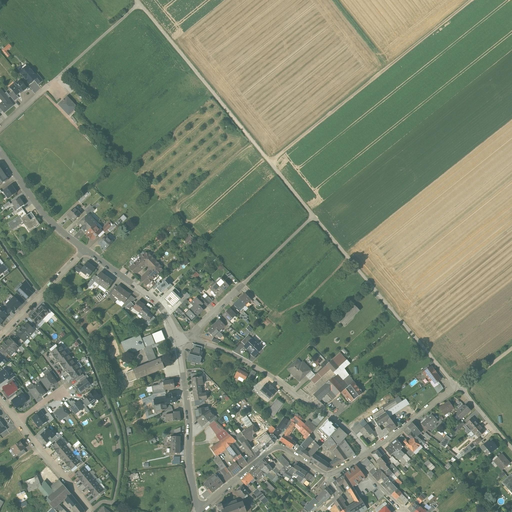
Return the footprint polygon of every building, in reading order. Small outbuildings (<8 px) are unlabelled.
[(2,51),(8,57),(9,56),(6,51),(11,47),(9,44),(2,51)] [(34,80),(37,78),(35,76),(27,67),(25,65),(22,68),(24,70),(20,72),(29,84),(34,80)] [(37,74),(35,76),(37,78),(34,80),(38,85),(43,81),(37,74)] [(20,80),(11,88),(13,91),(16,95),(20,92),(21,93),(27,88),(20,80)] [(0,107),(3,111),(4,112),(13,105),(8,98),(4,94),(0,88),(0,99),(2,102),(0,103),(0,107)] [(16,95),(13,91),(8,94),(10,97),(14,101),(19,98),(16,95)] [(76,107),(66,97),(59,103),(70,114),(72,112),(73,113),(75,111),(73,110),(76,107)] [(3,172),(0,173),(0,185),(8,180),(3,172)] [(12,186),(3,191),(6,194),(5,195),(8,199),(16,193),(12,186)] [(24,205),(20,198),(12,203),(17,210),(24,205)] [(75,208),(67,216),(70,219),(78,211),(75,208)] [(89,212),(86,214),(88,216),(89,216),(95,211),(92,208),(89,212)] [(23,210),(17,214),(19,216),(21,218),(26,215),(23,210)] [(78,211),(70,219),(73,222),(81,215),(78,211)] [(31,213),(27,216),(26,215),(21,218),(19,216),(8,224),(12,230),(22,224),(23,223),(24,222),(31,231),(29,232),(30,232),(40,225),(37,221),(31,213)] [(89,216),(88,216),(78,226),(86,234),(95,225),(97,223),(92,218),(91,219),(89,216)] [(108,224),(101,230),(105,233),(108,231),(111,227),(108,224)] [(111,227),(108,231),(110,233),(116,226),(114,224),(111,227)] [(95,225),(86,234),(88,236),(88,237),(90,239),(91,239),(93,240),(101,232),(95,225)] [(113,243),(106,236),(99,243),(103,246),(102,247),(105,250),(113,243)] [(148,254),(145,254),(141,257),(144,261),(144,265),(150,265),(155,261),(148,254)] [(141,257),(135,263),(141,270),(144,267),(144,265),(144,261),(141,257)] [(161,267),(155,261),(150,265),(150,271),(154,271),(158,275),(161,271),(161,267)] [(95,269),(87,263),(83,268),(81,271),(86,275),(87,274),(90,276),(95,269)] [(135,263),(129,269),(134,273),(137,273),(141,270),(135,263)] [(83,268),(78,265),(74,270),(79,273),(81,271),(83,268)] [(154,271),(150,271),(148,271),(145,274),(152,280),(158,275),(154,271)] [(97,277),(94,281),(100,285),(106,277),(100,273),(97,277)] [(145,274),(142,278),(142,281),(146,286),(152,280),(145,274)] [(113,282),(106,277),(100,285),(106,290),(113,282)] [(228,286),(221,279),(216,285),(223,292),(228,286)] [(161,284),(156,288),(161,294),(166,288),(170,285),(166,280),(161,284)] [(156,288),(161,284),(159,282),(152,288),(154,290),(156,288)] [(216,285),(214,283),(210,286),(212,288),(210,290),(217,297),(223,292),(216,285)] [(23,285),(17,292),(26,300),(32,294),(23,285)] [(124,291),(117,286),(116,287),(114,290),(111,294),(118,299),(124,291)] [(175,289),(165,299),(172,307),(178,301),(174,297),(178,293),(179,291),(178,290),(178,291),(175,289)] [(130,295),(124,291),(118,299),(124,303),(127,299),(130,295)] [(100,294),(95,298),(99,302),(103,299),(100,294)] [(250,300),(245,294),(239,300),(245,306),(250,300)] [(14,297),(7,305),(8,305),(13,310),(15,312),(22,304),(14,297)] [(196,298),(190,304),(193,307),(190,310),(197,317),(203,311),(200,307),(203,305),(196,298)] [(123,304),(124,303),(118,299),(115,303),(121,307),(123,304)] [(239,300),(234,305),(239,311),(245,306),(239,300)] [(144,306),(138,302),(134,308),(140,313),(144,308),(144,306)] [(9,314),(13,310),(8,305),(4,309),(9,314)] [(337,320),(343,327),(359,311),(353,305),(337,320)] [(40,306),(35,312),(42,319),(48,313),(44,309),(40,306)] [(150,312),(144,308),(140,313),(139,313),(143,316),(142,317),(149,322),(152,317),(149,314),(150,312)] [(190,310),(187,313),(187,312),(184,315),(191,322),(197,317),(190,310)] [(235,316),(229,310),(222,316),(227,320),(229,322),(235,316)] [(42,319),(35,312),(29,317),(33,321),(37,325),(42,319)] [(37,325),(33,321),(31,324),(34,326),(38,330),(40,328),(37,325)] [(225,326),(219,321),(213,326),(219,332),(225,326)] [(27,323),(21,329),(29,337),(35,331),(32,329),(27,323)] [(213,326),(207,331),(213,338),(216,335),(220,339),(223,336),(219,332),(213,326)] [(29,337),(21,329),(16,334),(21,339),(24,342),(29,337)] [(151,335),(141,339),(140,336),(121,343),(126,356),(144,349),(151,346),(155,344),(151,335)] [(248,335),(241,342),(245,346),(251,339),(248,335)] [(19,341),(14,337),(11,340),(17,346),(20,342),(19,341)] [(9,338),(5,343),(14,352),(19,347),(17,346),(11,340),(9,338)] [(257,343),(252,338),(251,339),(245,346),(244,347),(249,352),(257,343)] [(24,342),(21,339),(19,341),(20,342),(25,347),(27,345),(24,342)] [(14,352),(5,343),(1,347),(3,349),(8,354),(10,356),(14,352)] [(257,343),(249,352),(254,357),(262,348),(257,343)] [(192,351),(201,353),(202,347),(194,345),(192,351)] [(51,352),(50,353),(54,358),(64,351),(60,346),(58,348),(51,352)] [(151,346),(144,349),(150,364),(157,361),(151,346)] [(8,354),(3,349),(0,351),(0,352),(3,356),(5,358),(8,354)] [(189,355),(187,361),(199,364),(201,358),(202,353),(201,353),(192,351),(191,350),(190,355),(189,355)] [(64,351),(54,358),(57,363),(58,362),(67,355),(64,351)] [(346,361),(339,353),(333,359),(340,367),(346,361)] [(67,355),(58,362),(61,367),(71,360),(68,355),(67,355)] [(5,358),(3,356),(1,358),(3,360),(1,362),(5,365),(10,362),(5,358)] [(318,365),(322,362),(318,357),(314,361),(318,365)] [(150,364),(126,373),(129,382),(165,369),(161,359),(157,361),(150,364)] [(333,359),(326,365),(327,365),(331,369),(333,373),(340,367),(333,359)] [(71,360),(61,367),(65,372),(66,372),(66,371),(75,365),(75,364),(71,360)] [(340,367),(333,373),(336,375),(337,374),(348,387),(353,382),(347,373),(344,369),(349,364),(346,361),(340,367)] [(303,364),(300,367),(295,362),(288,369),(293,375),(294,374),(300,380),(305,376),(310,371),(303,364)] [(75,365),(66,371),(66,372),(69,376),(79,369),(76,364),(75,364),(75,365)] [(327,365),(311,380),(315,384),(331,369),(327,365)] [(431,367),(423,373),(430,382),(433,379),(436,383),(441,380),(431,367)] [(247,372),(240,368),(238,370),(235,375),(234,378),(242,382),(243,380),(245,381),(248,375),(246,374),(247,372)] [(51,374),(48,369),(43,373),(45,377),(52,386),(57,383),(55,380),(51,374)] [(79,369),(69,376),(73,381),(83,374),(79,369)] [(4,370),(0,372),(0,380),(1,383),(7,379),(9,377),(4,370)] [(310,371),(305,376),(310,381),(315,376),(310,371)] [(190,374),(192,383),(202,381),(201,377),(197,378),(196,374),(190,374)] [(348,387),(337,374),(336,375),(332,378),(344,391),(348,387)] [(52,386),(45,377),(41,380),(44,385),(48,390),(52,386)] [(344,391),(332,378),(325,385),(336,397),(341,393),(344,391)] [(41,380),(40,379),(37,381),(39,384),(34,387),(41,397),(46,393),(41,387),(44,385),(41,380)] [(91,385),(86,379),(81,383),(76,386),(81,392),(91,385)] [(170,381),(163,382),(163,385),(152,387),(152,392),(164,390),(165,390),(174,388),(173,380),(170,381)] [(202,381),(192,383),(193,391),(201,390),(200,385),(203,385),(202,381)] [(344,391),(341,393),(346,398),(345,398),(347,401),(348,401),(349,400),(351,402),(361,395),(359,393),(360,392),(360,391),(361,391),(358,388),(353,382),(348,387),(344,391)] [(9,385),(3,389),(7,394),(8,393),(9,395),(11,395),(13,393),(13,392),(17,389),(12,383),(9,385)] [(34,387),(32,383),(27,387),(30,391),(35,398),(36,400),(41,397),(34,387)] [(439,383),(433,388),(438,394),(443,389),(439,383)] [(325,385),(322,387),(327,393),(326,394),(332,401),(336,397),(325,385)] [(322,387),(313,395),(318,401),(326,394),(327,393),(322,387)] [(201,390),(193,391),(194,399),(195,399),(196,401),(194,401),(206,400),(207,400),(206,394),(202,394),(201,390)] [(90,396),(87,398),(91,404),(93,404),(95,403),(96,404),(98,402),(98,401),(100,399),(95,392),(92,394),(91,392),(88,394),(90,396)] [(151,406),(154,406),(155,406),(159,405),(158,400),(157,396),(157,394),(154,395),(153,395),(151,396),(152,401),(151,401),(151,406)] [(172,394),(168,394),(168,395),(166,395),(166,400),(167,404),(176,402),(175,394),(172,394)] [(17,397),(12,401),(15,406),(17,405),(18,407),(19,407),(22,405),(22,404),(26,401),(21,395),(17,397)] [(67,402),(71,408),(75,414),(78,412),(79,413),(82,411),(81,410),(83,408),(82,406),(79,402),(76,404),(74,401),(73,402),(72,400),(70,401),(70,400),(67,402)] [(271,415),(273,417),(283,404),(276,400),(267,412),(271,415)] [(392,408),(397,404),(395,401),(382,409),(384,413),(385,412),(388,411),(393,408),(392,408)] [(406,405),(403,401),(397,404),(392,408),(393,408),(396,412),(406,405)] [(448,402),(439,408),(444,415),(453,409),(448,402)] [(159,405),(155,406),(154,406),(155,414),(165,410),(165,409),(167,409),(167,408),(166,404),(162,405),(159,405)] [(464,406),(462,404),(458,409),(455,411),(457,414),(464,406)] [(470,411),(465,406),(464,406),(457,414),(456,415),(461,419),(466,414),(467,414),(470,411)] [(63,407),(54,414),(59,421),(68,415),(63,407)] [(196,419),(197,421),(209,411),(207,408),(196,409),(196,413),(195,414),(196,419)] [(390,413),(387,415),(388,417),(396,412),(393,408),(388,411),(390,413)] [(377,418),(384,413),(382,409),(372,416),(374,419),(377,418)] [(209,411),(197,421),(202,427),(208,422),(214,417),(209,411)] [(41,412),(32,418),(34,422),(35,421),(39,427),(47,421),(44,416),(41,412)] [(173,414),(167,415),(167,416),(167,422),(179,421),(178,415),(179,414),(179,412),(178,412),(173,413),(173,414)] [(384,413),(377,418),(381,424),(385,421),(389,418),(388,417),(387,415),(385,412),(384,413)] [(47,421),(49,423),(54,419),(49,413),(44,416),(47,421)] [(431,415),(421,424),(427,431),(437,422),(431,415)] [(214,417),(208,422),(210,424),(214,421),(217,419),(215,416),(214,417)] [(246,416),(241,419),(248,429),(253,426),(251,423),(246,416)] [(292,422),(295,426),(300,421),(295,417),(291,422),(292,423),(292,422)] [(316,417),(311,423),(315,428),(320,421),(316,417)] [(396,428),(389,418),(385,421),(388,426),(386,428),(389,433),(396,428)] [(478,425),(472,418),(465,424),(464,425),(471,432),(472,431),(478,425)] [(286,431),(292,423),(291,422),(289,420),(286,424),(284,428),(283,429),(286,431)] [(302,438),(305,440),(308,437),(316,428),(315,428),(311,423),(308,420),(304,424),(298,430),(298,431),(303,436),(302,438)] [(321,436),(326,441),(337,429),(332,424),(327,420),(323,424),(324,424),(317,431),(322,435),(321,436)] [(222,428),(214,421),(209,425),(217,436),(224,431),(224,430),(222,428)] [(295,426),(295,427),(298,430),(304,424),(300,421),(295,426)] [(292,423),(284,434),(287,437),(288,436),(295,427),(295,426),(292,422),(292,423)] [(463,422),(456,427),(459,430),(464,425),(465,424),(463,422)] [(420,433),(412,423),(407,427),(411,432),(412,433),(417,436),(420,433)] [(274,432),(278,436),(283,429),(284,428),(280,425),(274,432)] [(372,432),(366,425),(360,430),(365,437),(371,433),(372,432)] [(484,432),(478,425),(472,431),(478,437),(484,432)] [(248,429),(241,434),(245,439),(246,440),(249,438),(252,436),(250,433),(255,429),(253,426),(248,429)] [(379,440),(385,436),(381,431),(378,426),(378,427),(375,429),(378,436),(379,440)] [(407,427),(402,431),(407,436),(411,432),(407,427)] [(326,441),(330,446),(333,451),(338,446),(344,440),(347,436),(338,428),(337,429),(326,441)] [(46,430),(41,435),(40,436),(43,439),(47,443),(50,440),(55,436),(55,435),(52,431),(51,432),(48,429),(46,430)] [(229,435),(224,431),(217,436),(216,436),(220,442),(229,435)] [(417,437),(411,432),(407,436),(412,441),(415,439),(417,437)] [(252,450),(257,457),(274,443),(269,437),(266,434),(257,441),(259,444),(252,450)] [(292,438),(288,436),(287,437),(284,434),(280,440),(289,447),(294,442),(290,440),(292,438)] [(232,438),(229,435),(220,442),(210,448),(216,457),(218,456),(226,450),(226,449),(232,444),(233,445),(236,442),(232,438)] [(237,435),(232,438),(236,442),(233,445),(234,446),(241,441),(237,435)] [(446,436),(439,444),(444,448),(451,439),(446,436)] [(180,437),(170,437),(170,441),(171,441),(171,445),(180,445),(180,437)] [(305,440),(301,445),(306,448),(312,441),(308,437),(305,440)] [(472,443),(475,446),(481,441),(478,438),(472,443)] [(248,443),(246,440),(245,439),(244,440),(244,439),(241,441),(240,443),(244,449),(249,446),(248,443)] [(402,446),(397,439),(390,444),(394,449),(402,457),(404,455),(400,451),(401,449),(400,448),(402,446)] [(410,444),(407,446),(410,450),(413,453),(416,450),(420,446),(419,444),(415,439),(412,441),(410,444)] [(57,443),(52,447),(56,452),(64,445),(63,443),(61,440),(60,440),(57,443)] [(354,455),(344,440),(338,446),(348,459),(354,455)] [(316,445),(312,441),(306,448),(304,451),(305,452),(302,456),(308,460),(314,454),(320,448),(316,444),(316,445)] [(492,441),(490,442),(488,441),(483,445),(480,447),(483,452),(487,449),(490,454),(497,448),(492,441)] [(20,442),(11,448),(16,455),(17,454),(24,449),(25,448),(20,442)] [(232,444),(226,449),(226,450),(235,460),(241,455),(234,446),(233,445),(232,444)] [(390,444),(384,449),(390,456),(392,454),(393,453),(396,456),(395,456),(399,460),(402,457),(394,449),(390,444)] [(64,445),(56,452),(60,456),(68,449),(65,446),(64,445)] [(180,445),(171,445),(171,449),(170,449),(169,454),(180,454),(180,445)] [(306,448),(301,445),(300,447),(296,452),(302,456),(305,452),(304,451),(306,448)] [(348,459),(338,446),(333,451),(338,458),(342,463),(348,459)] [(24,449),(17,454),(20,457),(26,453),(24,449)] [(68,449),(60,456),(63,461),(72,454),(71,452),(68,449)] [(389,462),(383,455),(381,456),(380,454),(382,452),(379,449),(371,455),(376,461),(380,458),(386,465),(389,462)] [(251,451),(248,453),(249,455),(247,457),(247,458),(244,460),(248,465),(257,457),(254,452),(252,450),(251,451)] [(463,450),(457,456),(460,459),(466,453),(463,450)] [(72,454),(63,461),(67,465),(75,458),(74,457),(72,454)] [(322,460),(314,454),(308,460),(317,466),(322,460)] [(510,464),(502,454),(494,461),(502,471),(510,464)] [(244,460),(241,455),(235,460),(237,462),(236,463),(237,464),(242,470),(248,465),(244,460)] [(220,471),(225,467),(218,456),(216,457),(212,460),(219,469),(217,471),(218,473),(220,471)] [(280,464),(285,468),(288,464),(289,464),(281,456),(277,460),(280,464)] [(272,462),(268,457),(263,461),(265,463),(267,465),(268,465),(272,462)] [(392,457),(389,459),(396,467),(400,464),(397,461),(395,461),(392,457)] [(75,458),(67,465),(71,470),(75,466),(79,463),(78,461),(75,458)] [(338,458),(332,462),(335,467),(342,463),(338,458)] [(386,465),(380,458),(376,461),(382,468),(385,465),(386,465)] [(83,463),(80,459),(78,461),(79,463),(75,466),(77,468),(83,463)] [(369,462),(366,459),(361,464),(366,469),(371,464),(369,462)] [(327,463),(322,460),(317,466),(323,470),(326,472),(335,467),(332,462),(328,464),(327,464),(327,463)] [(263,461),(257,466),(261,471),(264,468),(267,465),(265,463),(263,461)] [(427,461),(424,464),(431,471),(435,468),(427,461)] [(273,471),(276,474),(282,468),(278,463),(274,467),(275,468),(273,471)] [(237,464),(228,470),(229,473),(233,477),(242,470),(237,464)] [(371,464),(366,469),(369,472),(374,467),(371,464)] [(272,470),(268,465),(267,465),(264,468),(261,471),(264,474),(266,472),(268,474),(269,473),(272,470)] [(307,473),(295,465),(293,468),(292,468),(288,472),(286,471),(283,475),(289,480),(292,475),(296,478),(296,479),(301,482),(303,479),(303,478),(307,473)] [(382,468),(380,470),(383,473),(384,472),(385,473),(384,474),(387,478),(392,473),(390,471),(388,468),(385,465),(382,468)] [(257,466),(251,471),(256,476),(257,475),(260,477),(264,474),(261,471),(257,466)] [(225,467),(220,471),(225,477),(229,473),(228,470),(225,467)] [(355,467),(345,475),(352,487),(364,477),(360,471),(360,472),(355,467)] [(80,471),(75,475),(79,480),(88,472),(84,468),(80,471)] [(380,470),(379,469),(377,472),(379,474),(377,477),(380,479),(381,478),(383,480),(385,483),(388,480),(389,480),(387,478),(384,474),(383,473),(380,470)] [(218,473),(203,485),(208,491),(209,490),(213,494),(228,481),(225,477),(220,471),(218,473)] [(88,472),(79,480),(83,484),(91,477),(89,474),(88,472)] [(275,478),(269,473),(268,474),(266,472),(264,474),(265,475),(272,481),(275,478)] [(229,473),(225,477),(228,481),(233,477),(229,473)] [(393,475),(392,473),(387,478),(389,480),(388,480),(390,482),(396,477),(393,475)] [(249,474),(242,481),(246,486),(252,481),(254,479),(249,474)] [(511,475),(511,474),(502,482),(505,486),(507,485),(511,491),(511,475)] [(345,475),(336,481),(339,486),(340,486),(343,484),(347,490),(348,490),(352,487),(345,475)] [(91,477),(83,484),(87,488),(95,481),(94,480),(91,477)] [(33,479),(25,482),(29,492),(37,488),(33,479)] [(70,494),(59,480),(53,485),(65,499),(70,494)] [(390,482),(388,480),(385,483),(384,484),(382,482),(381,484),(385,489),(388,486),(391,483),(390,482)] [(95,481),(87,488),(90,493),(99,486),(95,481)] [(267,481),(263,485),(271,493),(274,489),(267,481)] [(344,491),(340,486),(339,486),(336,481),(333,483),(339,492),(341,495),(342,494),(343,493),(344,491)] [(65,499),(53,485),(50,488),(54,493),(48,498),(51,502),(49,504),(49,505),(53,509),(53,508),(54,509),(58,505),(65,499)] [(260,492),(264,496),(267,494),(259,485),(257,487),(258,489),(260,492)] [(99,486),(90,493),(94,497),(99,494),(103,490),(99,486)] [(235,491),(243,500),(245,498),(249,495),(242,486),(240,488),(236,491),(235,491)] [(388,486),(385,489),(391,495),(397,489),(394,487),(391,490),(388,486)] [(360,500),(352,487),(348,490),(356,502),(360,500)] [(327,488),(323,492),(317,499),(320,502),(322,499),(324,497),(330,491),(327,488)] [(401,494),(397,489),(391,495),(396,500),(399,497),(401,494)] [(330,491),(324,497),(327,500),(329,498),(328,498),(333,494),(330,491)] [(260,492),(255,496),(260,502),(265,497),(264,496),(260,492)] [(78,504),(70,494),(65,499),(72,508),(78,504)] [(402,495),(401,494),(399,497),(404,502),(405,503),(408,501),(406,499),(402,495)] [(346,500),(343,495),(341,498),(339,497),(338,499),(342,504),(345,509),(346,509),(349,507),(345,501),(346,500)] [(265,497),(260,502),(263,506),(268,502),(265,497)] [(245,498),(243,500),(250,509),(251,508),(254,506),(250,500),(248,502),(245,498)] [(314,500),(313,500),(307,506),(308,506),(305,509),(308,511),(309,511),(311,510),(315,506),(316,506),(319,503),(320,502),(317,499),(316,500),(315,500),(314,500)] [(349,507),(346,509),(348,511),(364,511),(367,510),(361,499),(360,500),(356,502),(349,507)] [(237,501),(222,506),(222,505),(217,506),(219,511),(218,511),(246,511),(243,502),(238,504),(237,501)] [(416,501),(407,509),(410,511),(414,511),(419,508),(416,505),(417,504),(418,504),(418,503),(416,501)]
